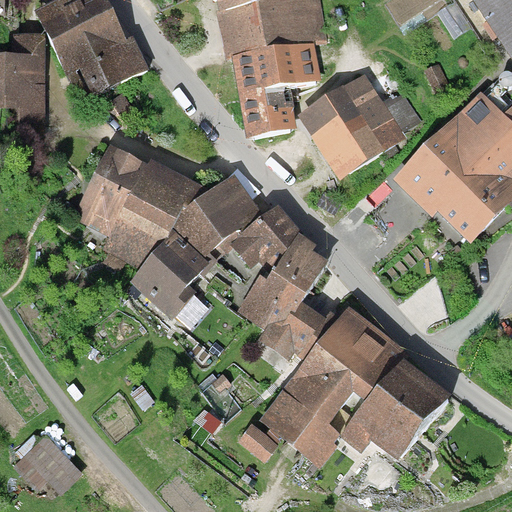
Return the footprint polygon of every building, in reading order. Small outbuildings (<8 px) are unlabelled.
[(103,0),(74,0),(42,17),(73,78),(85,72),(99,100),(143,77),(103,0)] [(216,0),(219,10),(260,2),(259,0),(216,0)] [(259,0),(260,2),(219,10),(226,57),(233,56),(315,43),(328,41),(321,0),(259,0)] [(511,0),(477,0),(511,52),(511,0)] [(47,135),(48,41),(18,40),(17,60),(9,60),(8,102),(17,102),(17,134),(47,135)] [(315,43),(233,56),(247,138),(296,129),(289,84),(320,79),(315,43)] [(365,86),(309,124),(349,183),(405,145),(365,86)] [(511,128),(486,103),(403,186),(439,222),(447,214),(479,246),(511,213),(511,128)] [(148,165),(111,145),(73,219),(110,237),(103,251),(139,270),(173,229),(181,211),(202,185),(152,159),(148,165)] [(181,211),(173,229),(204,256),(209,252),(217,261),(225,252),(227,255),(233,248),(230,245),(265,216),(235,175),(181,211)] [(300,230),(279,205),(265,216),(230,245),(233,248),(252,269),(259,262),(271,273),(298,231),(300,230)] [(204,256),(173,229),(139,270),(129,281),(172,319),(197,292),(189,285),(210,262),(204,256)] [(317,244),(298,231),(271,273),(267,279),(260,275),(236,311),(266,331),(276,315),(288,322),(302,301),(328,261),(313,251),(317,244)] [(326,318),(302,301),(288,322),(276,315),(266,331),(259,339),(289,361),(295,353),(306,361),(338,318),(331,312),(326,318)] [(409,353),(349,307),(338,318),(259,420),(320,468),(338,446),(335,443),(340,437),(362,453),(371,441),(398,462),(454,394),(403,358),(409,353)] [(253,426),(239,443),(262,462),(276,445),(253,426)] [(84,478),(48,442),(19,470),(42,493),(51,484),(65,497),(84,478)]
